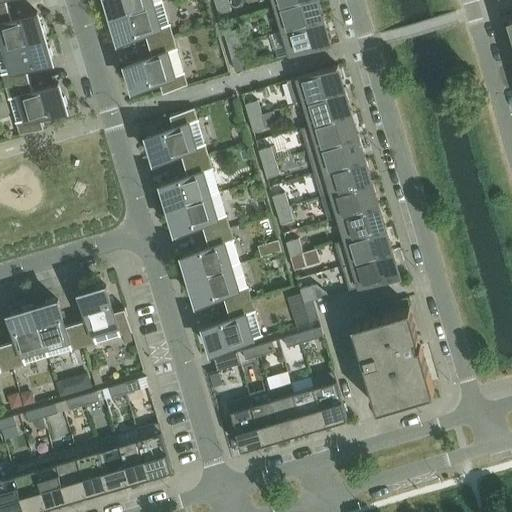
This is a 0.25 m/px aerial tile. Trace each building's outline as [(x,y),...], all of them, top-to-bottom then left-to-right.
[(0,0),(0,9),(9,7),(7,0),(0,0)] [(109,5),(112,15),(114,14),(114,15),(164,0),(163,0),(109,0),(111,5),(109,5)] [(121,37),(121,39),(147,31),(150,43),(174,36),(164,0),(114,15),(118,28),(116,28),(119,38),(121,37)] [(215,0),(220,13),(232,10),(229,0),(215,0)] [(325,17),(319,0),(298,0),(276,7),(283,30),(325,17)] [(9,7),(0,9),(0,48),(45,35),(45,34),(47,34),(44,24),(42,25),(38,11),(13,19),(9,7)] [(283,30),(290,54),(332,42),(325,17),(283,30)] [(242,42),(238,28),(225,32),(229,46),(242,42)] [(45,35),(0,48),(0,63),(7,86),(31,78),(27,67),(53,59),(52,57),(54,57),(51,47),(49,48),(45,35)] [(161,80),(164,91),(189,84),(174,36),(150,43),(154,54),(128,62),(132,76),(130,77),(133,86),(135,85),(136,87),(161,80)] [(229,46),(233,60),(246,56),(242,42),(229,46)] [(295,103),(304,101),(346,89),(339,64),(288,80),(295,103)] [(64,96),(59,82),(34,90),(31,78),(7,86),(21,134),(45,127),(42,115),(67,108),(66,106),(68,105),(65,96),(64,96)] [(311,124),(353,112),(346,89),(304,101),(311,124)] [(259,100),(246,103),(250,117),(263,113),(259,100)] [(153,145),(157,159),(182,151),(185,162),(210,155),(195,107),(171,114),(175,126),(149,133),(150,135),(148,136),(151,145),(153,145)] [(311,124),(302,127),(309,150),(360,135),(353,112),(311,124)] [(254,131),(267,127),(263,113),(250,117),(254,131)] [(316,173),(366,158),(360,135),(309,150),(316,173)] [(272,146),(260,149),(264,163),(277,159),(272,146)] [(162,184),(165,194),(167,193),(171,206),(220,191),(210,155),(185,162),(189,174),(164,181),(164,184),(162,184)] [(322,196),(373,181),(366,158),(316,173),(322,196)] [(268,177),(281,173),(277,159),(264,163),(268,177)] [(329,219),(339,216),(380,204),(373,181),(322,196),(329,219)] [(174,216),(178,230),(203,222),(207,234),(231,226),(220,191),(171,206),(171,207),(169,207),(172,217),(174,216)] [(286,192),(273,195),(278,209),(290,205),(286,192)] [(380,204),(339,216),(345,239),(387,227),(380,204)] [(282,223),(294,219),(290,205),(278,209),(282,223)] [(188,264),(192,277),(241,262),(231,226),(207,234),(210,245),(185,253),(186,255),(184,255),(186,265),(188,264)] [(343,265),(394,250),(387,227),(345,239),(336,242),(343,265)] [(300,238),(287,241),(291,255),(304,251),(300,238)] [(350,289),(401,274),(394,250),(343,265),(350,289)] [(295,269),(308,265),(304,251),(291,255),(295,269)] [(224,293),(228,305),(252,298),(241,262),(192,277),(192,278),(190,278),(193,288),(195,287),(199,301),(224,293)] [(96,288),(82,293),(89,318),(78,321),(85,346),(133,331),(126,307),(115,310),(107,285),(105,286),(104,284),(95,287),(96,288)] [(315,299),(318,299),(314,285),(301,288),(303,294),(305,302),(315,299)] [(310,320),(305,302),(303,294),(289,298),(296,324),(310,320)] [(47,303),(35,307),(49,356),(85,346),(78,321),(66,325),(59,299),(57,300),(56,298),(47,301),(47,303)] [(210,336),(214,350),(263,335),(252,298),(228,305),(231,317),(206,324),(207,326),(205,327),(208,336),(210,336)] [(315,299),(305,302),(310,320),(320,318),(315,299)] [(24,310),(11,314),(18,339),(7,342),(14,367),(49,356),(35,307),(34,307),(33,305),(24,308),(24,310)] [(416,337),(419,336),(411,306),(353,323),(378,407),(435,390),(422,344),(418,344),(416,337)] [(318,337),(315,328),(300,332),(303,342),(318,337)] [(286,337),(289,346),(303,342),(300,332),(286,337)] [(276,350),(273,340),(258,345),(261,354),(276,350)] [(0,370),(14,367),(7,342),(0,344),(0,370)] [(244,349),(247,359),(261,354),(258,345),(244,349)] [(218,370),(241,363),(238,351),(215,358),(218,370)] [(313,376),(316,385),(327,422),(348,416),(335,369),(313,376)] [(88,371),(58,380),(62,394),(92,384),(88,371)] [(219,372),(211,374),(214,386),(223,384),(219,372)] [(142,387),(139,378),(125,382),(127,392),(142,387)] [(110,387),(113,396),(127,392),(125,382),(110,387)] [(271,388),(285,435),(306,429),(295,391),(292,382),(271,388)] [(295,391),(306,429),(327,422),(316,385),(295,391)] [(285,435),(271,388),(251,394),(264,441),(285,435)] [(101,400),(98,390),(83,394),(86,404),(101,400)] [(438,398),(435,390),(429,392),(432,399),(438,398)] [(21,394),(24,405),(36,401),(32,391),(21,394)] [(13,408),(24,405),(21,394),(21,392),(10,395),(13,408)] [(68,399),(71,408),(86,404),(83,394),(68,399)] [(264,441),(251,394),(229,401),(243,447),(253,444),(264,441)] [(59,412),(57,402),(42,407),(45,416),(59,412)] [(27,411),(30,421),(45,416),(42,407),(27,411)] [(18,424),(15,415),(0,419),(3,429),(18,424)] [(138,428),(141,437),(152,474),(174,468),(160,421),(138,428)] [(120,443),(131,480),(152,474),(141,437),(120,443)] [(76,446),(90,493),(111,487),(99,449),(96,440),(76,446)] [(131,480),(120,443),(99,449),(111,487),(131,480)] [(90,493),(76,446),(55,452),(69,499),(90,493)] [(34,458),(48,505),(69,499),(55,452),(34,458)] [(48,505),(34,458),(13,465),(28,511),(48,505)] [(0,478),(0,494),(5,511),(24,511),(28,511),(16,474),(0,478)]
